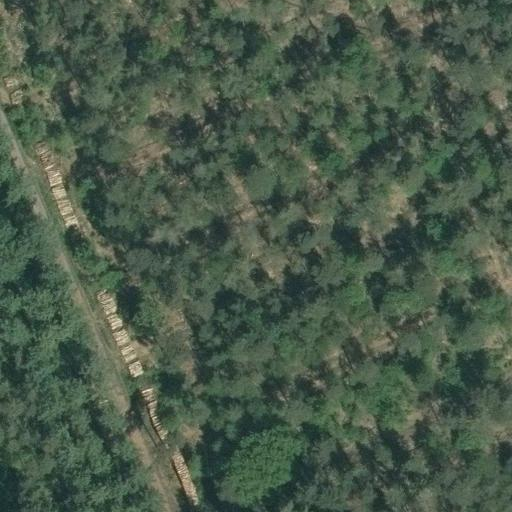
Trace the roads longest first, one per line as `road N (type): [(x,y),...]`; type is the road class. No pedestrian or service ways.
road 1 (track): [(0,133),(159,511)]
road 2 (track): [(244,511),(511,383)]
